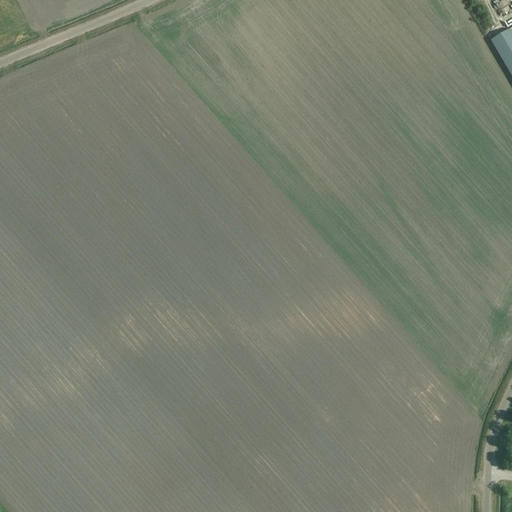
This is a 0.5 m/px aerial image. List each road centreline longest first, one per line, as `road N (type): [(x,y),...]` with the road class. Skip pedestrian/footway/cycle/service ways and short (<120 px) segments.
road 1 (unclassified): [(0,63),(150,0)]
road 2 (unclassified): [(486,511),(494,430),(511,388)]
